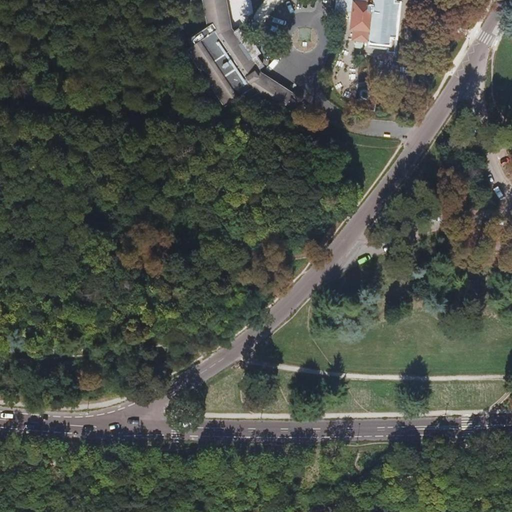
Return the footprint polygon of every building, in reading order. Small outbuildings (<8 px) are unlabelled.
[(187,48),(225,105),(231,101),(235,108),(254,95),(279,112),(282,109),(290,113),(302,94),(297,90),(293,91),(260,69),(265,66),(258,55),(261,54),(249,36),(246,38),(239,28),(235,30),(233,28),(227,0),(203,0),(208,26),(189,38),(193,44),(187,48)] [(389,49),(394,49),(399,0),(336,0),(335,8),(352,10),(350,28),(353,28),(352,39),(367,40),(367,42),(390,44),(389,49)] [(334,44),(326,85),(338,88),(347,46),(334,44)] [(123,209),(137,217),(143,205),(135,201),(134,204),(128,201),(123,209)] [(150,268),(149,280),(157,281),(159,269),(150,268)]
